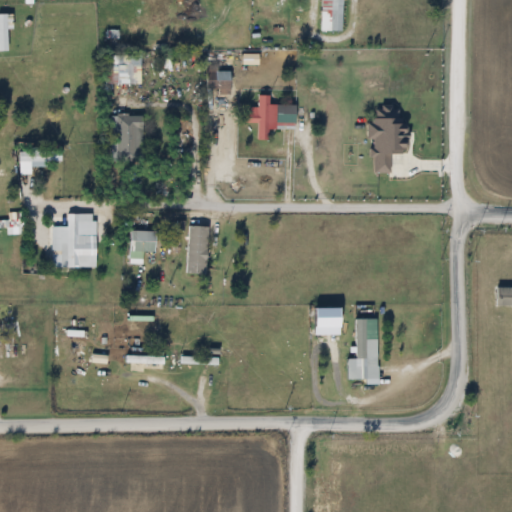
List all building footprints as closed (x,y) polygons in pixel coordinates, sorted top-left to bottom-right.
[(335,0),(336,32),(345,32),(345,0),(335,0)] [(0,51),(10,51),(10,16),(0,15),(0,51)] [(142,85),(142,66),(128,66),(128,58),(108,58),(108,85),(142,85)] [(234,95),(234,73),(220,73),(220,68),(210,68),(210,95),(234,95)] [(246,108),(246,124),(259,124),(259,141),(271,141),(271,131),(279,131),(279,104),(273,104),(273,96),(260,97),(260,108),(246,108)] [(147,116),(114,116),(114,163),(147,163),(147,116)] [(94,238),(94,221),(68,221),(68,269),(81,269),(81,238),(94,238)] [(212,275),(212,227),(189,227),(189,275),(212,275)] [(148,261),(148,254),(161,254),(161,232),(132,232),(132,261),(148,261)] [(356,320),(356,366),(367,366),(367,320),(356,320)]
